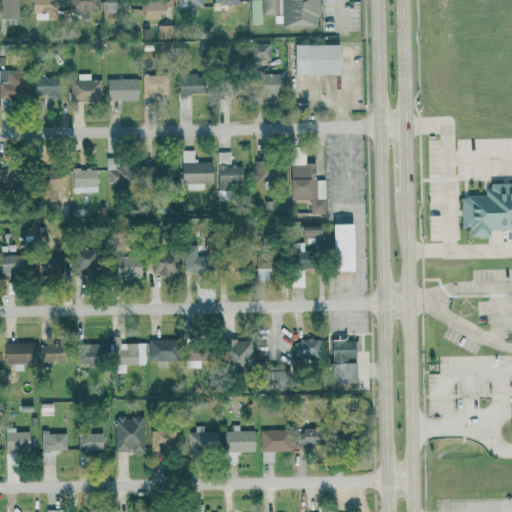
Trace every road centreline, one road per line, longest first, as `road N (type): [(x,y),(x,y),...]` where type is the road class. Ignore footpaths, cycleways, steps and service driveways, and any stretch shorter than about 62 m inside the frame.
road 1 (secondary): [(377,0),(387,511)]
road 2 (residential): [(0,487),(414,480)]
road 3 (residential): [(0,310),(410,302)]
road 4 (residential): [(0,132),(407,125)]
road 5 (secondary): [(414,511),(408,191)]
road 6 (secondary): [(407,125),(404,0)]
